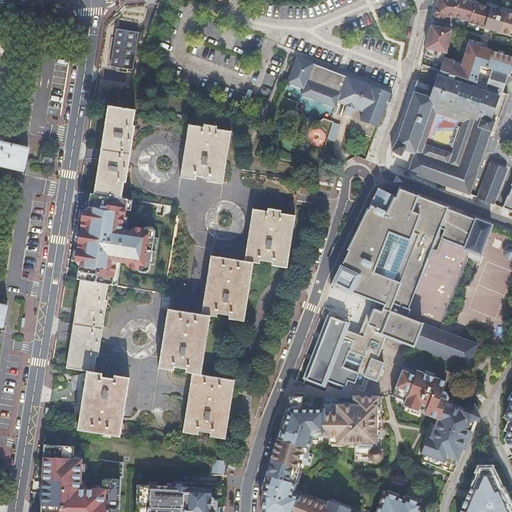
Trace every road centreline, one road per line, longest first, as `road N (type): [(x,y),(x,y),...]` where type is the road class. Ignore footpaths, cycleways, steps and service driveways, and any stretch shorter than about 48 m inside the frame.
road 1 (tertiary): [(14,511),(90,0)]
road 2 (residential): [(243,511),(323,273),(369,182)]
road 3 (residential): [(424,0),(378,157),(387,177),(511,225)]
